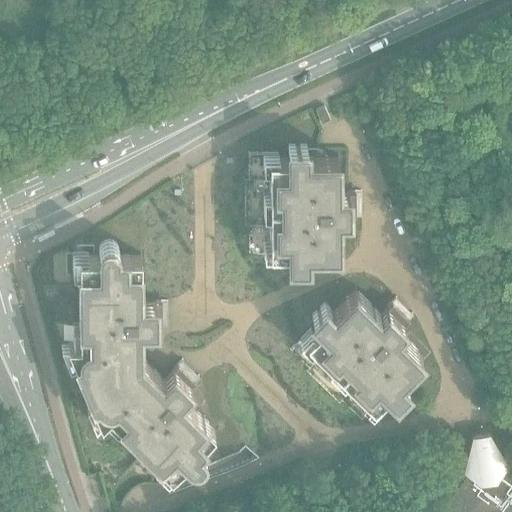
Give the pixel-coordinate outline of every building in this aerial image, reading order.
[(324,105),(315,109),(321,122),(330,118),(324,105)] [(354,200),(354,191),(361,191),(361,190),(337,190),(337,181),(337,155),(306,155),(306,143),(287,144),(287,155),(277,155),(277,152),(262,152),(263,166),(268,166),(268,192),(263,192),(263,212),(268,212),(269,238),(263,238),(263,252),(278,252),(278,249),(288,249),(288,261),(307,261),(307,249),(338,249),(338,222),(337,222),(337,214),(361,214),(361,212),(354,212),(354,200)] [(163,377),(140,355),(140,324),(167,323),(167,322),(161,322),(161,312),(161,301),(167,301),(167,300),(140,300),(140,253),(118,253),(118,249),(117,245),(115,242),(112,240),(108,239),(104,240),(101,242),(99,245),(98,249),(98,253),(88,253),(88,252),(71,252),(72,271),(78,271),(78,322),(72,322),(72,339),(68,339),(68,341),(60,341),(69,363),(75,360),(91,398),(85,401),(94,422),(100,417),(101,418),(104,415),(116,427),(120,423),(157,459),(153,463),(166,476),(177,465),(177,464),(184,457),(186,459),(187,459),(190,461),(194,462),(197,461),(201,459),(203,456),(204,452),(203,448),(201,445),(198,442),(213,427),(180,394),(199,375),(198,374),(193,378),(185,370),(178,363),(183,359),(182,358),(163,377)] [(421,354),(402,335),(396,329),(413,312),(412,311),(407,316),(399,308),(392,301),(396,297),(396,296),(379,312),(373,306),(354,288),(332,310),(324,302),(311,315),(319,323),(312,330),(310,328),(300,339),(310,348),(313,345),(332,363),(328,367),(342,381),(346,377),(365,395),(361,399),(371,409),(381,398),(379,396),(386,389),(394,397),(408,384),(399,376),(421,354)] [(511,511),(511,472),(504,466),(506,464),(488,436),(473,438),(465,470),(468,472),(437,511),(511,511)]
